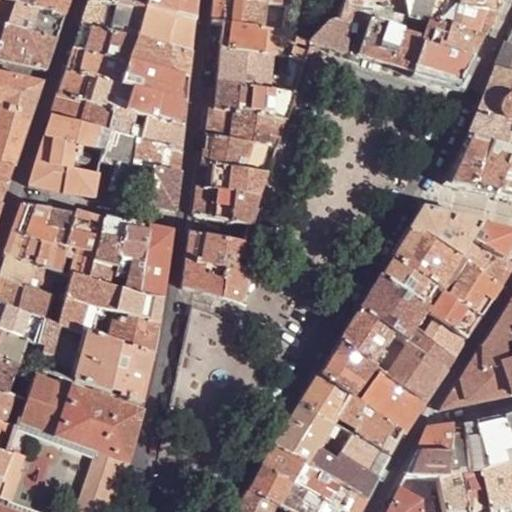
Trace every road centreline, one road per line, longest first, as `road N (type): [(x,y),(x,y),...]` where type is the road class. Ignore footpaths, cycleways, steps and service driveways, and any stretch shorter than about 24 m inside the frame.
road 1 (residential): [(159,511),(139,472),(172,293),(204,0)]
road 2 (residential): [(459,107),(329,62),(316,67),(249,261),(341,309)]
road 3 (residential): [(341,309),(209,511)]
road 4 (residential): [(341,309),(459,107)]
